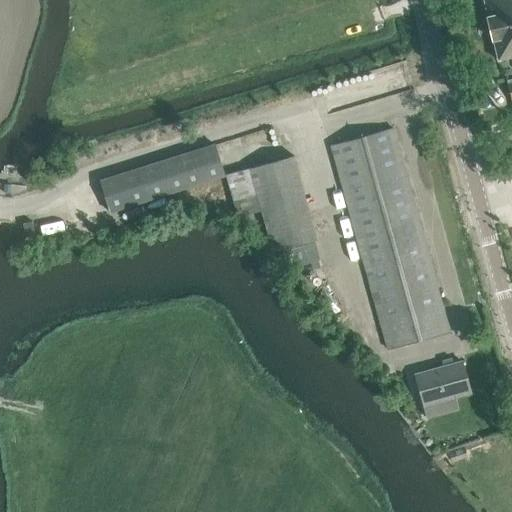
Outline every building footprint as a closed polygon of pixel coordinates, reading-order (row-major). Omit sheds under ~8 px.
[(511,0),(482,0),(487,17),(486,17),(491,40),(492,40),(497,61),(511,57),(511,0)] [(391,128),(330,145),(329,146),(378,323),(374,323),(376,337),(382,336),(386,350),(448,332),(391,128)] [(110,212),(224,176),(214,143),(100,179),(110,212)] [(247,169),(228,174),(239,215),(258,210),(270,252),(283,248),(288,267),(299,265),(301,273),(319,268),(317,260),(319,259),(314,240),(317,239),(293,156),(283,159),(268,163),(247,169)] [(461,361),(452,364),(451,357),(441,359),(443,366),(413,375),(422,406),(469,393),(461,361)]
